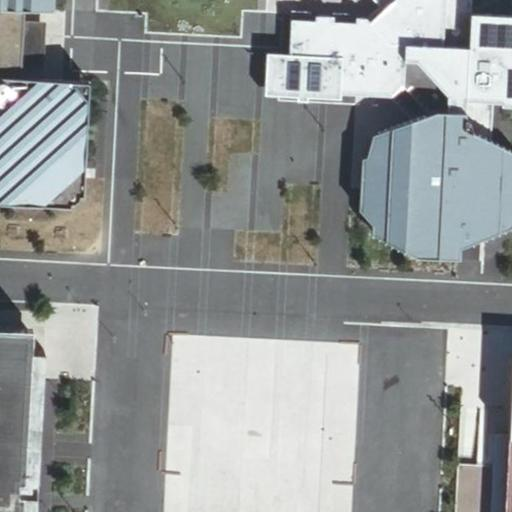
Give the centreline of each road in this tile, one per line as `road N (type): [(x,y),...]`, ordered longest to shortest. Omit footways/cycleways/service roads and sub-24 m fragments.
road 1 (residential): [(0,283),(511,308)]
road 2 (unknown): [(155,511),(163,380)]
